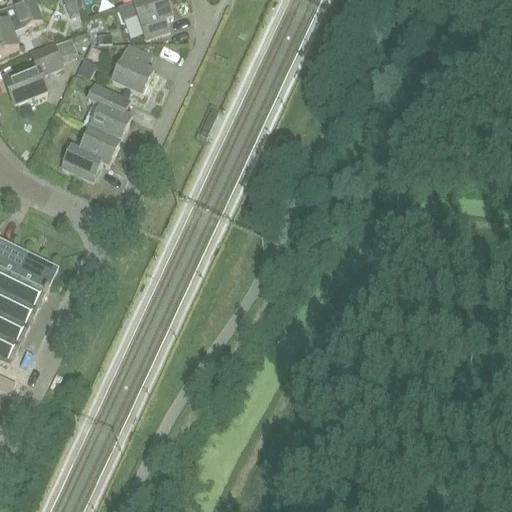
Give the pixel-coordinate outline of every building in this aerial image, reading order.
[(74,0),(63,0),(69,19),(80,16),(74,0)] [(173,21),(165,0),(149,0),(133,6),(145,44),(169,36),(165,24),(173,21)] [(43,24),(33,1),(2,14),(4,21),(1,23),(2,27),(0,27),(0,59),(19,52),(13,36),(43,24)] [(62,71),(61,68),(79,61),(73,47),(88,40),(86,36),(54,50),(53,49),(31,58),(35,68),(3,82),(14,110),(47,97),(40,80),(62,71)] [(112,86),(142,100),(154,74),(146,71),(152,60),(129,49),(112,86)] [(125,117),(130,106),(107,95),(94,89),(87,104),(93,107),(100,110),(95,122),(88,118),(83,128),(120,146),(132,121),(125,117)] [(108,171),(120,146),(83,128),(90,132),(79,155),(70,151),(61,171),(92,185),(101,167),(108,171)] [(50,291),(48,291),(58,271),(0,243),(0,296),(37,314),(46,296),(47,296),(50,291)] [(37,314),(0,296),(0,363),(10,369),(37,314)]
